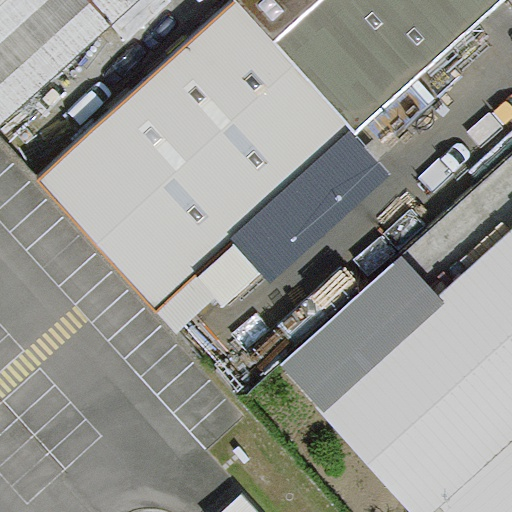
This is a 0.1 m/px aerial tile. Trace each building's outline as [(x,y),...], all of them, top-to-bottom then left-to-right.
[(0,0),(0,118),(133,0),(0,0)] [(160,304),(359,124),(248,0),(225,0),(38,169),(160,304)] [(248,0),(359,124),(495,0),(248,0)] [(511,511),(511,231),(420,317),(331,398),(321,407),(418,511),(428,511),(441,500),(451,511),(511,511)] [(331,398),(420,317),(393,287),(322,351),(326,355),(307,372),(331,398)] [(263,511),(243,490),(219,511),(263,511)]
